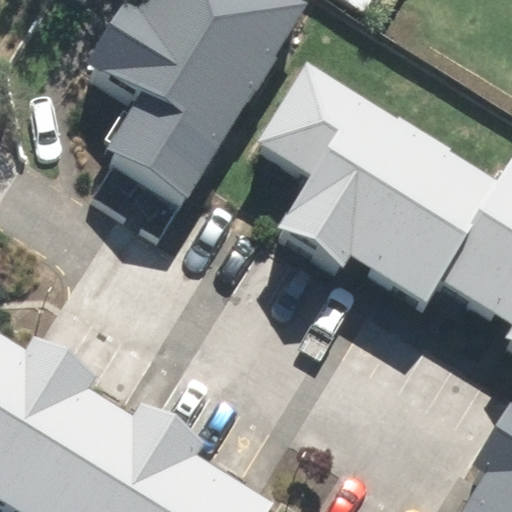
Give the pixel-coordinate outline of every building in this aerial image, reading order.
[(181,218),(309,17),(282,0),(147,0),(134,21),(121,13),(82,74),(140,111),(104,169),(181,218)] [(494,193),(302,76),(251,160),(307,194),(277,244),(343,284),(353,269),(422,311),(436,288),(494,193)] [(511,337),(502,355),(511,361),(511,175),(506,172),(494,193),(436,288),(511,334),(511,337)] [(22,360),(0,346),(0,511),(1,511),(265,511),(191,466),(199,454),(141,418),(134,430),(86,400),(92,390),(28,351),(22,360)] [(511,511),(511,416),(505,413),(472,465),(489,475),(465,511),(511,511)]
